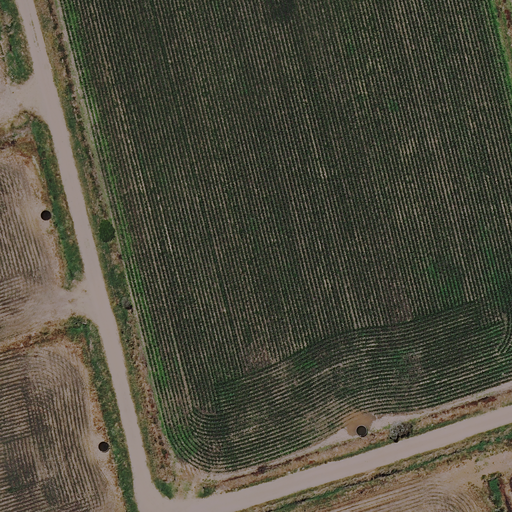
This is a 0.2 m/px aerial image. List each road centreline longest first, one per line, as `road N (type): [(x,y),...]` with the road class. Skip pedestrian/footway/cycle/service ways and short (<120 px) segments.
road 1 (track): [(115,511),(0,45)]
road 2 (track): [(511,392),(154,511)]
